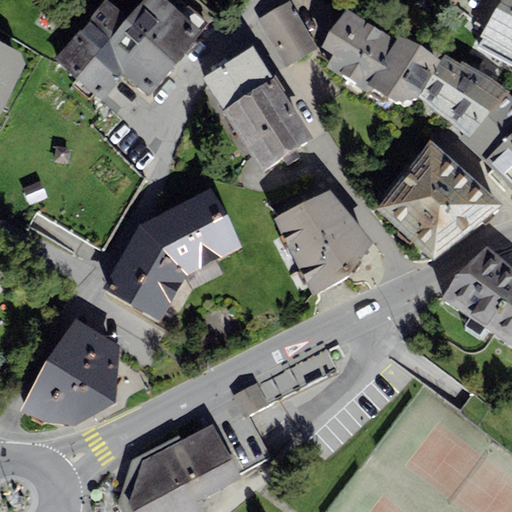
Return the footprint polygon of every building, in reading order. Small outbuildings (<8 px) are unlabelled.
[(107,0),(104,0),(54,58),(103,100),(124,76),(148,96),(204,32),(167,0),(143,0),(128,18),(107,0)] [(511,0),(502,0),(480,36),(485,38),(480,46),(511,65),(511,0)] [(288,67),(318,48),(289,2),(259,20),(288,67)] [(348,9),(322,47),(333,56),(326,66),(369,93),(373,88),(396,101),(418,98),(441,61),(421,45),(399,36),(396,40),(348,9)] [(0,111),(2,113),(26,64),(21,53),(0,42),(0,111)] [(252,45),(203,78),(234,124),(283,92),(252,45)] [(460,64),(446,54),(441,61),(418,98),(464,134),(459,139),(484,161),(511,134),(511,91),(511,93),(493,79),(462,61),(460,64)] [(283,92),(234,124),(264,171),(314,139),(283,92)] [(511,189),(511,134),(484,161),(511,189)] [(430,139),(376,209),(433,261),(502,205),(430,139)] [(40,182),(24,188),(30,205),(47,198),(40,182)] [(142,224),(105,290),(160,321),(187,275),(242,246),(212,188),(142,224)] [(330,190),(275,219),(315,295),(349,275),(373,243),(330,190)] [(511,267),(487,247),(444,299),(511,345),(511,267)] [(76,319),(47,361),(117,402),(117,387),(120,346),(76,319)] [(76,426),(117,402),(47,361),(22,412),(46,422),(76,426)] [(269,405),(257,383),(234,396),(245,418),(269,405)] [(120,505),(124,511),(201,511),(196,501),(241,478),(212,424),(182,442),(179,437),(134,459),(120,505)]
